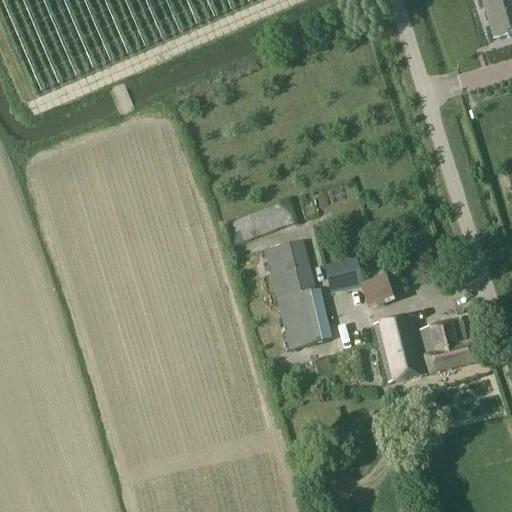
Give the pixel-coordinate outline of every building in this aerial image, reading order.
[(511,0),(480,0),(493,41),(511,35),(511,0)] [(287,204),(248,218),(226,227),(234,250),(258,241),(257,240),(295,226),(287,204)] [(320,293),(316,294),(304,245),(264,254),(289,354),(333,343),(320,293)] [(391,305),(386,281),(367,285),(361,286),(356,263),(323,270),(329,296),(360,289),(364,309),(391,305)] [(374,329),(389,388),(428,379),(412,319),(374,329)] [(461,324),(420,333),(430,378),(476,367),(471,347),(466,348),(461,324)]
